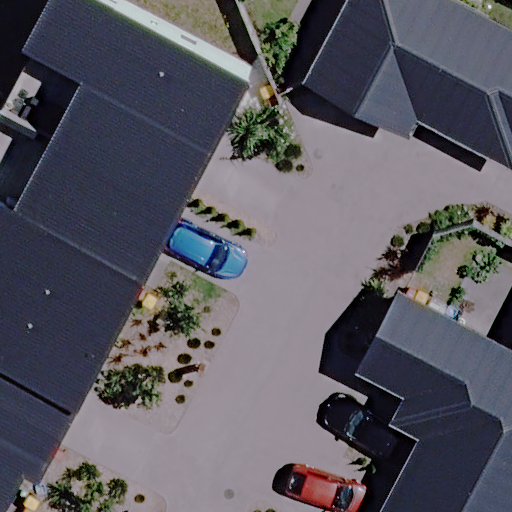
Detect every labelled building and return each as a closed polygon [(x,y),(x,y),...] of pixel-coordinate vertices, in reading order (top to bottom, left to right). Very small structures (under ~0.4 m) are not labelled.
[(80,96),(208,163),(280,26),(229,0),(62,0),(116,28),(80,96)] [(511,4),(503,0),(342,0),(308,64),(414,121),(423,103),(511,149),(511,4)] [(181,215),(208,163),(80,96),(49,157),(0,131),(0,283),(114,343),(181,215)] [(71,426),(114,343),(0,283),(0,449),(30,465),(54,418),(71,426)] [(511,511),(511,340),(506,352),(391,289),(344,378),(394,402),(380,426),(408,442),(370,511),(511,511)] [(5,511),(30,465),(0,449),(0,511),(5,511)]
